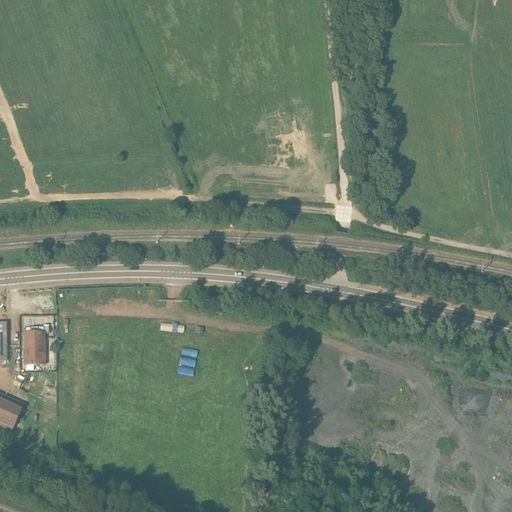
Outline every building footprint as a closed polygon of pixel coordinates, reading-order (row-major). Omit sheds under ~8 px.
[(13,333),(0,332),(0,360),(13,361),(13,333)] [(24,366),(44,366),(44,357),(44,333),(24,334),(24,366)] [(198,357),(199,351),(184,348),(183,354),(198,357)] [(195,376),(196,359),(181,358),(179,375),(195,376)] [(19,388),(23,382),(17,378),(13,385),(19,388)] [(28,408),(0,396),(0,423),(18,431),(28,408)]
